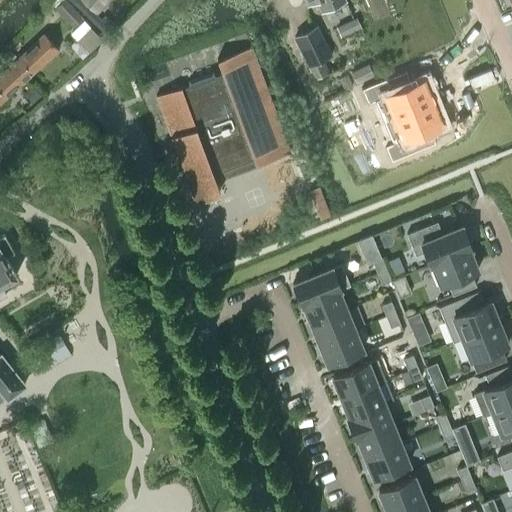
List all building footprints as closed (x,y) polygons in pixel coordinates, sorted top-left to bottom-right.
[(55,0),(49,7),(71,29),(81,19),(62,0),(55,0)] [(84,0),(96,11),(105,0),(84,0)] [(303,0),(306,4),(315,0),(316,0),(322,10),(337,4),(345,0),(303,0)] [(355,17),(345,21),(349,31),(359,26),(355,17)] [(103,20),(98,25),(106,33),(114,25),(109,20),(103,20)] [(89,25),(75,39),(87,52),(101,38),(89,25)] [(322,58),(330,55),(317,27),(295,38),(307,65),(322,58)] [(26,75),(26,76),(57,48),(43,33),(13,61),(18,67),(17,68),(24,76),(26,75)] [(87,52),(75,39),(69,45),(81,58),(87,52)] [(289,152),(250,46),(217,58),(222,72),(214,75),(213,73),(187,82),(188,84),(180,87),(180,86),(155,95),(194,201),(219,192),(212,173),(253,158),(255,164),(289,152)] [(314,78),(328,71),(322,58),(307,65),(314,78)] [(18,67),(13,61),(0,72),(0,99),(26,76),(26,75),(24,76),(17,68),(18,67)] [(356,84),(373,76),(367,64),(350,72),(356,84)] [(400,79),(357,100),(364,115),(371,112),(376,122),(440,92),(433,78),(406,91),(400,79)] [(31,101),(39,94),(31,87),(24,93),(31,101)] [(382,133),(375,136),(383,154),(423,135),(418,124),(449,110),(440,92),(376,122),(382,133)] [(319,218),(328,215),(318,186),(309,189),(319,218)] [(435,236),(430,224),(405,234),(414,256),(424,252),(429,265),(431,264),(468,249),(470,248),(460,225),(435,236)] [(0,400),(4,398),(6,400),(23,386),(0,356),(0,284),(16,275),(5,256),(13,251),(3,233),(0,235),(0,400)] [(475,285),(470,272),(477,270),(468,249),(431,264),(440,285),(447,282),(452,295),(475,285)] [(376,272),(386,269),(386,268),(382,257),(372,261),(376,272)] [(301,304),(303,303),(338,289),(349,285),(340,263),(292,283),(301,304)] [(381,284),(383,283),(391,280),(386,268),(386,269),(376,272),(381,284)] [(311,323),(346,309),(338,289),(303,303),(311,323)] [(482,303),(477,290),(438,306),(452,341),(461,338),(498,323),(489,300),(482,303)] [(386,316),(395,312),(390,300),(381,304),(386,316)] [(319,343),(354,329),(346,309),(311,323),(319,343)] [(390,327),(399,323),(395,312),(386,316),(390,327)] [(418,314),(408,318),(412,329),(423,325),(418,314)] [(474,371),(505,359),(500,347),(507,344),(498,323),(461,338),(474,371)] [(327,363),(362,349),(354,329),(319,343),(327,363)] [(58,334),(23,354),(33,371),(35,375),(36,375),(70,355),(58,334)] [(407,369),(417,365),(412,354),(402,358),(407,369)] [(332,376),(340,396),(375,382),(367,361),(332,376)] [(511,376),(507,364),(484,374),(489,386),(472,393),(481,415),(491,411),(511,402),(511,376)] [(411,380),(421,376),(417,365),(407,369),(411,380)] [(442,377),(432,381),(436,390),(446,386),(442,377)] [(348,416),(383,402),(375,382),(340,396),(348,416)] [(423,409),(433,405),(428,394),(419,397),(423,409)] [(355,438),(357,437),(392,423),(383,402),(348,416),(346,417),(355,438)] [(511,442),(511,402),(491,411),(499,433),(506,430),(511,442)] [(439,426),(448,422),(444,411),(434,415),(439,426)] [(53,442),(43,419),(28,425),(38,448),(53,442)] [(443,438),(453,434),(448,422),(439,426),(443,438)] [(365,457),(400,443),(392,423),(357,437),(365,457)] [(373,478),(408,463),(400,443),(365,457),(373,478)] [(511,448),(495,455),(501,469),(511,464),(511,448)] [(460,480),(470,476),(466,465),(455,469),(460,480)] [(386,509),(421,495),(413,475),(378,489),(386,509)] [(460,480),(464,491),(475,487),(470,476),(460,480)] [(387,511),(428,511),(421,495),(386,509),(387,511)] [(484,511),(497,511),(491,497),(480,502),(484,511)]
